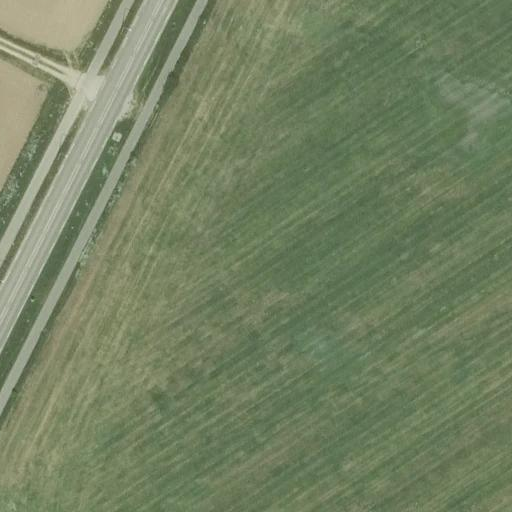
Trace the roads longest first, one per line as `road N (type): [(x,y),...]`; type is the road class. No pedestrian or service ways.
road 1 (secondary): [(0,318),(159,0)]
road 2 (track): [(167,126),(0,44)]
